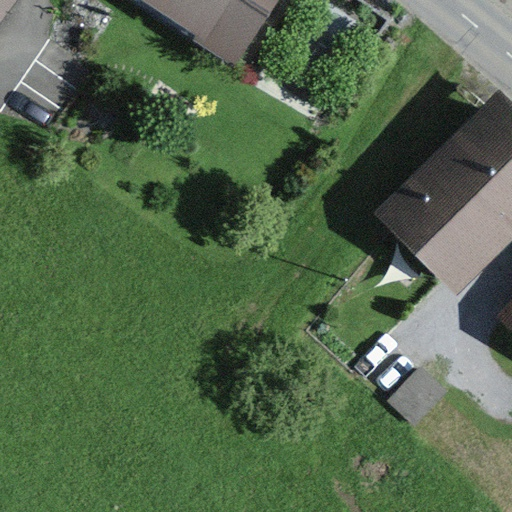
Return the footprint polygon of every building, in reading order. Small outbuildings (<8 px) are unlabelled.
[(0,0),(0,21),(16,0),(0,0)] [(135,0),(233,66),(277,0),(135,0)] [(511,238),(511,102),(497,88),(374,211),(457,293),(511,238)] [(511,297),(495,316),(511,331),(511,297)] [(448,390),(420,363),(386,397),(414,424),(448,390)]
